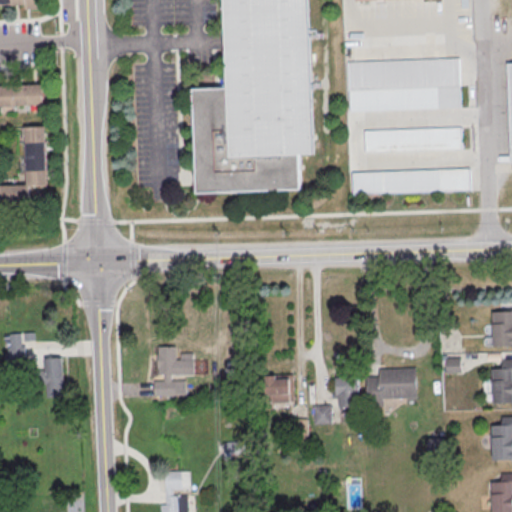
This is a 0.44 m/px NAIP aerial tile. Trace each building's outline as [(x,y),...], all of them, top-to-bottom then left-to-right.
[(0,0),(37,0),(38,9),(23,10),(23,5),(0,6),(0,0)] [(313,0),(320,154),(304,154),(305,189),(201,194),(196,89),(233,87),(229,0),(313,0)] [(462,58),(464,106),(351,111),(349,63),(462,58)] [(0,87),(41,85),(42,106),(0,108),(0,87)] [(44,127),(46,187),(28,188),(29,206),(0,206),(0,186),(25,186),(23,127),(44,127)] [(464,127),(465,152),(366,155),(365,130),(464,127)] [(472,169),(473,189),(354,193),(353,174),(472,169)] [(491,312),(492,348),(511,347),(511,302),(501,303),(502,311),(491,312)] [(5,340),(5,363),(25,363),(25,340),(5,340)] [(193,349),(158,349),(158,375),(193,375),(193,349)] [(45,397),(63,397),(63,356),(45,356),(45,397)] [(490,369),(491,406),(511,405),(511,384),(511,377),(511,360),(501,361),(501,369),(490,369)] [(376,370),(414,368),(415,398),(382,399),(382,407),(365,408),(364,378),(377,377),(376,370)] [(294,401),(294,375),(266,375),(266,401),(294,401)] [(359,408),(359,376),(335,376),(335,408),(359,408)] [(313,423),(331,423),(331,403),(313,403),(313,423)] [(491,426),(492,462),(511,461),(511,417),(501,417),(502,425),(491,426)] [(290,418),(290,444),(307,444),(307,418),(290,418)] [(252,440),(223,440),(223,455),(252,455),(252,440)] [(159,511),(159,506),(164,505),(162,471),(180,471),(181,489),(171,490),(171,495),(186,495),(186,511),(159,511)] [(490,483),(490,511),(511,511),(511,497),(511,498),(511,490),(511,473),(500,474),(501,482),(490,483)]
